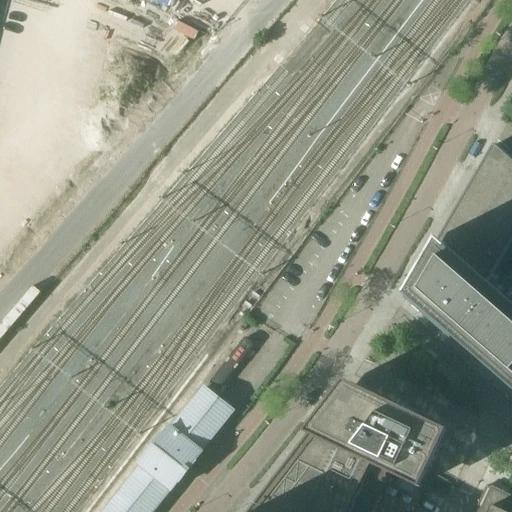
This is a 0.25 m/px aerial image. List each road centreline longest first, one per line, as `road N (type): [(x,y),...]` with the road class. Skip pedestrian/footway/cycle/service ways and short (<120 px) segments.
road 1 (unclassified): [(373,290),(511,49)]
road 2 (unclassified): [(206,511),(334,355)]
road 3 (residential): [(334,355),(511,440)]
road 4 (residential): [(511,416),(373,290)]
